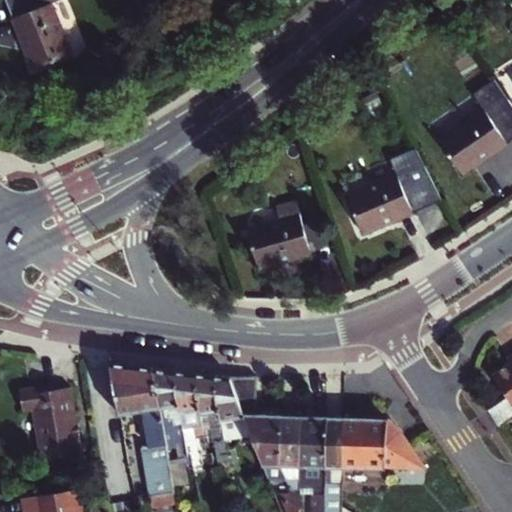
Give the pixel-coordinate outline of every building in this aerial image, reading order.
[(13,20),(35,71),(73,55),(52,4),(13,20)] [(485,110),(441,140),(463,173),(511,141),(511,103),(496,80),(475,94),(485,110)] [(397,175),(348,197),(365,235),(443,199),(415,147),(389,159),(397,175)] [(249,231),(261,270),(313,254),(297,201),(277,207),(282,221),(249,231)] [(511,361),(509,363),(490,375),(507,400),(511,407),(511,361)] [(169,452),(164,425),(154,367),(111,362),(120,415),(121,415),(147,410),(157,458),(147,460),(154,500),(177,496),(169,452)] [(185,430),(174,370),(162,368),(154,367),(164,425),(176,423),(178,431),(185,430)] [(192,372),(174,370),(185,430),(195,428),(203,466),(218,464),(215,452),(209,453),(200,409),(192,372)] [(228,440),(214,374),(192,372),(200,409),(209,407),(211,419),(217,418),(220,434),(218,434),(221,452),(225,451),(227,461),(238,459),(236,449),(230,450),(228,440)] [(228,440),(253,435),(230,376),(214,374),(228,440)] [(282,457),(282,413),(259,412),(258,376),(230,376),(253,435),(257,443),(276,493),(282,492),(282,457)] [(26,414),(37,412),(46,460),(85,453),(72,389),(57,392),(56,385),(22,391),(26,414)] [(489,413),(500,429),(511,421),(511,407),(507,400),(489,413)] [(300,414),(282,413),(282,457),(282,492),(289,511),(294,511),(296,511),(297,491),(298,451),(300,414)] [(324,444),(325,415),(300,414),(298,451),(297,491),(309,492),(307,511),(321,511),(323,462),(324,444)] [(342,415),(325,415),(324,444),(323,462),(340,463),(342,421),(342,415)] [(342,421),(340,463),(425,468),(400,428),(387,417),(342,415),(342,421)] [(84,511),(81,490),(26,500),(28,511),(84,511)]
